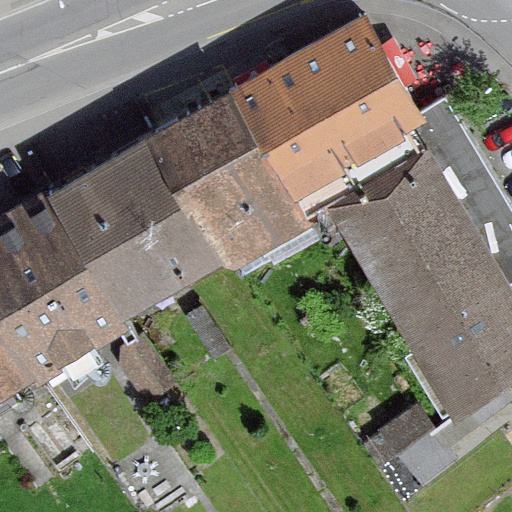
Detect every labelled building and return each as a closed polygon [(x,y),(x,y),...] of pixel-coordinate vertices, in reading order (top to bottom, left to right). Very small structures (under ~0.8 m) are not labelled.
[(216,85),(281,198),(413,122),(349,10),(216,85)] [(132,133),(208,265),(213,274),(297,226),(281,198),(216,85),(132,133)] [(132,133),(28,192),(32,200),(103,324),(208,265),(132,133)] [(511,331),(414,156),(320,209),(429,404),(511,357),(511,331)] [(32,200),(0,218),(0,354),(15,382),(19,388),(110,336),(103,324),(32,200)] [(164,392),(136,349),(111,365),(139,408),(164,392)] [(0,354),(0,390),(15,382),(0,354)] [(511,365),(501,374),(511,387),(511,365)]
